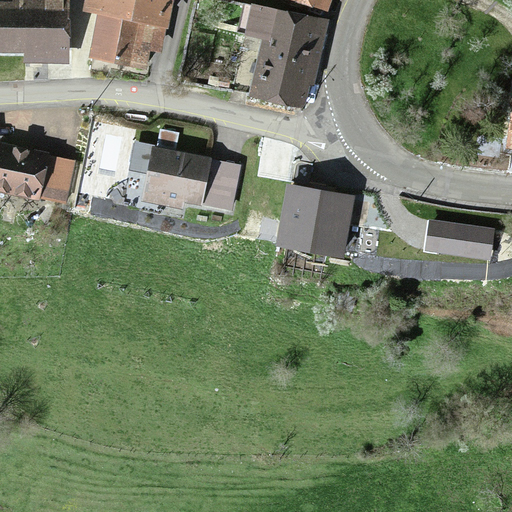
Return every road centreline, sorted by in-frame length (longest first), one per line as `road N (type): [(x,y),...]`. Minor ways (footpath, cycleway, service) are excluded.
road 1 (residential): [(351,133),(316,136),(153,101),(0,94)]
road 2 (tertiary): [(351,133),(389,176),(511,191)]
road 3 (tertiary): [(354,0),(336,72),(351,133)]
